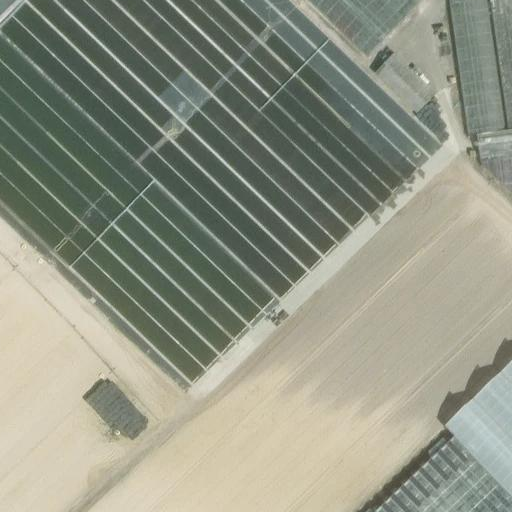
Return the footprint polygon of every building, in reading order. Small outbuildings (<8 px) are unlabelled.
[(425,0),(306,0),(369,60),(425,0)] [(486,0),(463,0),(449,2),(468,139),(477,137),(505,133),(486,0)] [(511,0),(489,0),(508,133),(511,132),(511,0)] [(435,96),(394,56),(376,75),(417,115),(435,96)] [(505,133),(477,137),(480,157),(511,152),(511,132),(508,133),(505,133)] [(511,152),(480,157),(482,167),(511,196),(511,152)] [(511,363),(445,428),(455,438),(511,497),(511,363)] [(511,511),(511,497),(455,438),(377,511),(511,511)]
